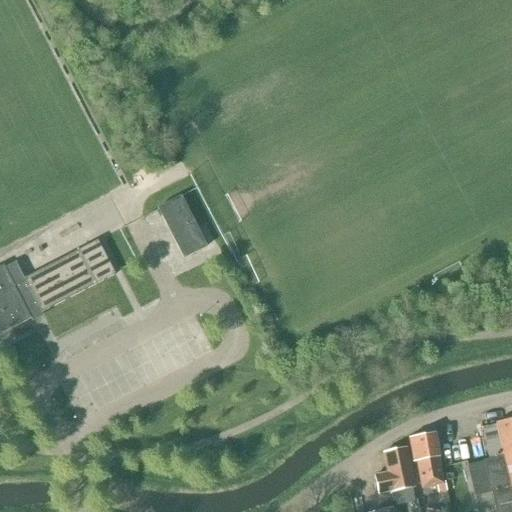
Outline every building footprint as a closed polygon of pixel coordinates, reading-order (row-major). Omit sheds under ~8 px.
[(157,210),(158,211),(183,260),(206,249),(180,198),(157,210)] [(40,314),(102,282),(114,276),(96,242),(23,280),(24,282),(40,314)] [(0,335),(30,320),(40,314),(24,282),(14,287),(3,266),(0,267),(0,335)] [(483,462),(470,464),(475,483),(488,480),(495,511),(511,511),(511,420),(495,424),(496,427),(481,430),(487,460),(483,461),(483,462)] [(444,492),(442,484),(433,434),(412,440),(422,488),(434,486),(436,494),(444,492)] [(406,449),(383,454),(388,476),(373,479),(376,498),(394,494),(414,490),(406,449)]
